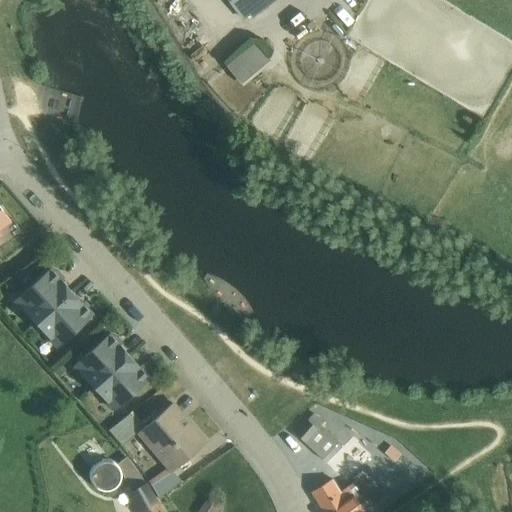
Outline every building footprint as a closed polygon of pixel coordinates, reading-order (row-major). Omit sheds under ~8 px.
[(228,0),(242,18),(266,0),(228,0)] [(232,32),(224,40),(229,45),(209,63),(223,79),(251,53),(232,32)] [(262,72),(245,85),(254,97),(271,83),(262,72)] [(0,227),(11,220),(0,205),(0,233),(0,232),(0,227)] [(35,321),(72,290),(62,279),(61,279),(56,274),(56,273),(50,266),(13,300),(20,307),(21,306),(35,321)] [(72,290),(35,321),(49,337),(48,338),(57,347),(93,314),(87,307),(87,308),(82,302),(82,301),(72,290)] [(93,387),(130,354),(120,344),(115,339),(115,338),(109,332),(72,365),(93,387)] [(130,354),(93,387),(114,410),(150,377),(144,370),(144,371),(139,366),(139,365),(130,354)] [(132,410),(109,428),(123,444),(137,432),(166,466),(149,479),(159,496),(181,480),(173,470),(206,441),(172,402),(152,419),(149,416),(146,419),(148,422),(146,424),(132,410)] [(314,412),(294,432),(323,458),(339,441),(321,424),(324,421),(314,412)] [(126,454),(117,463),(132,490),(129,492),(140,509),(137,511),(162,511),(146,482),(129,458),(126,454)] [(101,492),(107,492),(112,490),(116,487),(119,482),(120,477),(119,472),(117,467),(114,464),(110,461),(105,461),(100,461),(96,463),(92,467),(90,471),(89,476),(90,481),(92,486),(96,490),(101,492)] [(333,477),(311,491),(323,511),(360,511),(381,496),(364,473),(341,490),(333,477)] [(208,496),(196,511),(195,511),(212,511),(219,505),(208,496)]
